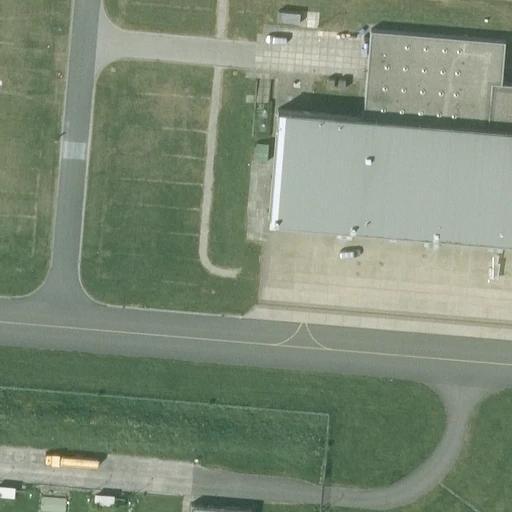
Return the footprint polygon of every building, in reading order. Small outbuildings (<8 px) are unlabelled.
[(299,24),(300,12),(278,10),(277,22),(299,24)] [(511,83),(504,83),(502,83),(506,40),(369,29),(362,116),(278,109),(268,219),(511,239),(511,83)] [(268,143),(256,142),(255,161),(266,162),(268,143)] [(14,490),(0,488),(0,495),(14,497),(14,490)] [(114,498),(95,496),(94,503),(113,505),(114,498)] [(189,511),(251,511),(252,509),(191,503),(189,511)]
